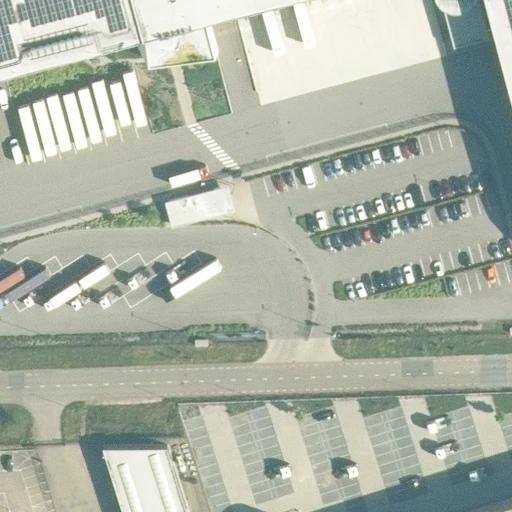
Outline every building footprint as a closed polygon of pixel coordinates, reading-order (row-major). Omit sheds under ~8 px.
[(511,0),(0,0),(0,69),(133,34),(140,43),(151,59),(154,59),(153,45),(174,42),(175,43),(176,42),(171,24),(181,22),(190,41),(191,40),(188,20),(204,15),(205,39),(214,51),(217,51),(207,15),(261,0),(489,0),(511,84),(511,0)] [(489,36),(479,0),(440,0),(443,3),(455,46),(489,36)] [(236,243),(420,240),(420,195),(303,197),(303,203),(267,204),(266,190),(235,191),(236,243)] [(125,511),(189,511),(168,445),(104,444),(125,511)] [(511,511),(511,494),(468,508),(454,511),(511,511)]
